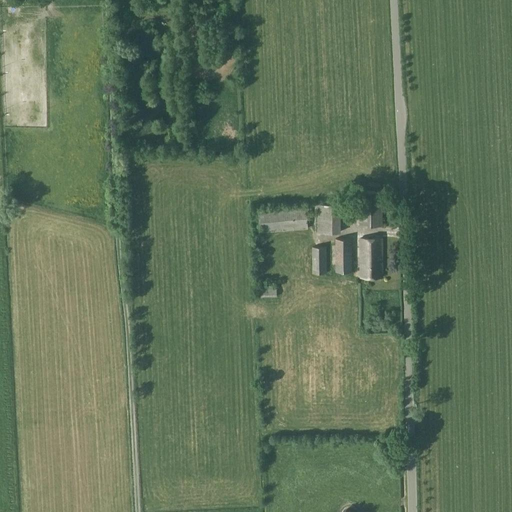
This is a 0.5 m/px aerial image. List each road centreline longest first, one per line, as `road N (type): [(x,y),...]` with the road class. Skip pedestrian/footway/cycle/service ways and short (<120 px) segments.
road 1 (residential): [(138,511),(107,0)]
road 2 (unclassified): [(409,511),(393,0)]
